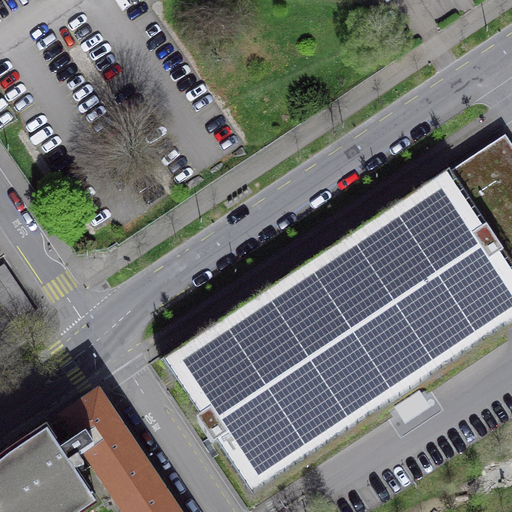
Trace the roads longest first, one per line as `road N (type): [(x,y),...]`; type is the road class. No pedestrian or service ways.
road 1 (tertiary): [(511,49),(148,291),(97,340)]
road 2 (unknown): [(256,420),(294,413),(463,303),(459,266),(428,242)]
road 3 (unknown): [(428,242),(401,250),(267,337),(237,378)]
road 4 (residential): [(97,340),(216,511)]
road 5 (residential): [(0,197),(97,340)]
road 6 (tertiary): [(97,340),(0,412)]
